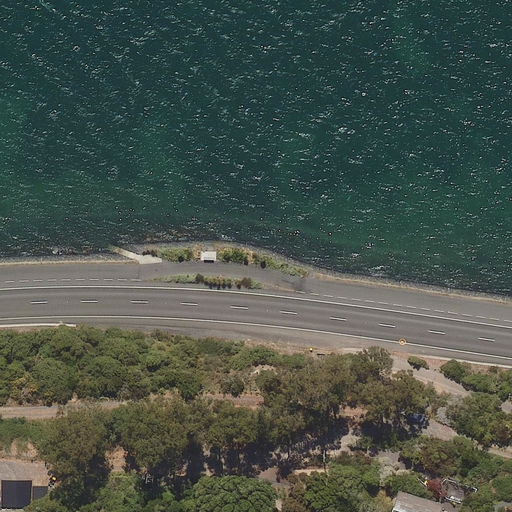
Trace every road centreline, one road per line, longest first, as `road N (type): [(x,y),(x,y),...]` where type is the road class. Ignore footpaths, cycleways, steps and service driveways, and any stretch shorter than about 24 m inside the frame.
road 1 (unclassified): [(387,421),(340,407),(223,399),(0,414)]
road 2 (secondary): [(362,322),(195,304),(0,304)]
road 3 (residential): [(362,322),(361,347),(369,353),(511,407)]
road 4 (secondary): [(511,342),(362,322)]
road 5 (residential): [(511,448),(387,421)]
